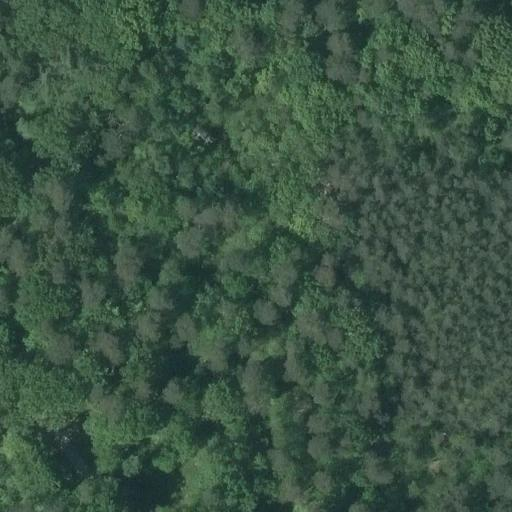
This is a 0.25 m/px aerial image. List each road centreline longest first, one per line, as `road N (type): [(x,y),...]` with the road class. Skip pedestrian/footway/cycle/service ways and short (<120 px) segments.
road 1 (track): [(511,43),(44,39),(0,23)]
road 2 (track): [(0,360),(105,511)]
